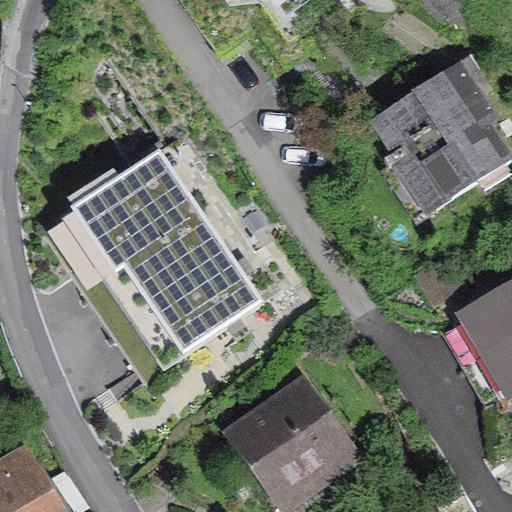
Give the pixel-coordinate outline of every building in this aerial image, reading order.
[(292,0),(309,23),(340,0),(292,0)] [(451,222),(511,184),(511,143),(468,72),(388,121),(451,222)] [(220,352),(288,294),(180,170),(113,229),(220,352)] [(504,414),(511,409),(511,303),(458,335),(504,414)] [(281,511),(307,511),(367,473),(309,385),(231,436),(281,511)] [(70,511),(35,453),(0,473),(0,511),(70,511)]
